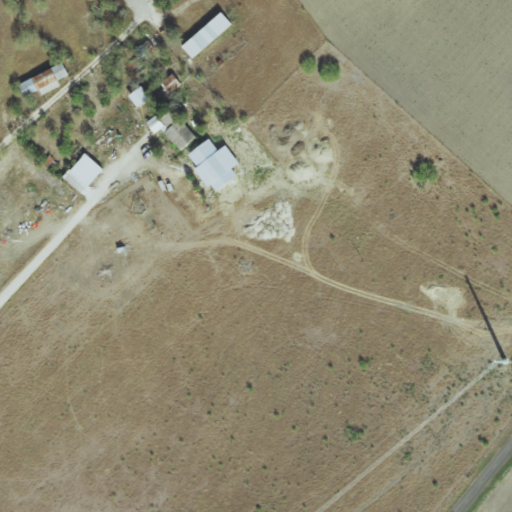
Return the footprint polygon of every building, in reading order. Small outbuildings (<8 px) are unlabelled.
[(192,58),(233,24),(223,12),(182,45),(192,58)] [(61,86),(58,80),(69,75),(63,62),(19,83),(26,96),(39,90),(42,95),(61,86)] [(137,107),(150,98),(142,86),(129,95),(137,107)] [(162,128),(178,150),(197,137),(176,109),(160,120),(156,114),(147,121),(155,133),(162,128)] [(188,155),(202,173),(203,172),(212,184),(223,176),(209,158),(214,155),(227,173),(231,169),(209,139),(188,155)]
